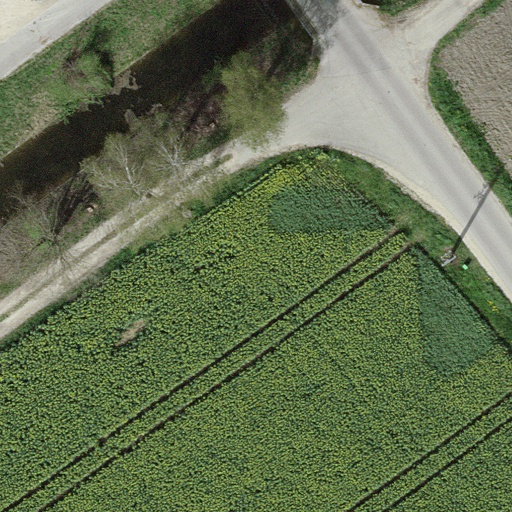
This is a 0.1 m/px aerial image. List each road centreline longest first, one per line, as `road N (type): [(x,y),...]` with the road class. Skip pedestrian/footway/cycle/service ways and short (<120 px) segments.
road 1 (track): [(0,347),(483,0)]
road 2 (track): [(317,0),(511,268)]
